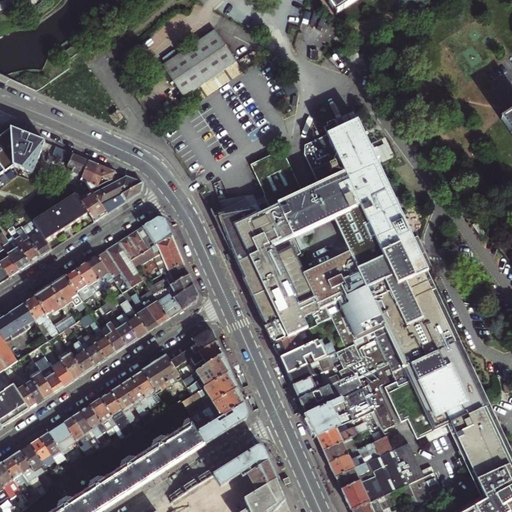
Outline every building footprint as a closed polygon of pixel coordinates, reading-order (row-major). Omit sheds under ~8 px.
[(326,0),(337,15),(358,0),(326,0)] [(214,30),(161,68),(191,109),(244,72),(214,30)] [(361,74),(369,67),(354,49),(346,56),(361,74)] [(313,50),(311,61),(317,62),(319,52),(313,50)] [(502,120),(511,134),(511,113),(511,114),(502,120)] [(511,511),(511,457),(511,456),(498,427),(425,273),(427,272),(426,270),(432,268),(416,236),(411,239),(374,160),(377,159),(374,151),(371,153),(363,136),(367,134),(366,132),(362,133),(356,121),(341,128),(337,119),(333,121),(333,120),(325,124),(326,127),(322,128),(326,135),(303,146),(303,155),(318,187),(310,191),(301,195),(281,151),(250,166),(264,196),(263,197),(265,203),(269,210),(259,215),(257,216),(248,198),(222,210),(213,214),(229,250),(235,261),(264,325),(274,346),(305,332),(331,319),(345,349),(351,360),(357,374),(360,380),(388,367),(397,385),(408,380),(434,434),(452,425),(454,430),(452,431),(454,435),(456,434),(461,445),(476,476),(487,500),(466,511),(511,511)] [(0,176),(12,168),(33,175),(45,143),(39,140),(24,134),(11,130),(0,137),(0,176)] [(81,158),(74,155),(69,165),(75,167),(73,172),(79,176),(78,179),(81,180),(89,161),(81,158)] [(93,163),(89,161),(81,180),(86,183),(93,193),(100,188),(90,184),(98,165),(93,163)] [(108,169),(98,165),(90,184),(100,188),(113,180),(116,173),(108,169)] [(126,177),(109,188),(116,200),(142,184),(130,178),(126,177)] [(101,219),(107,215),(103,209),(95,197),(93,193),(86,183),(84,186),(68,184),(76,196),(88,215),(94,224),(101,219)] [(44,184),(38,193),(42,196),(49,188),(44,184)] [(142,184),(116,200),(115,201),(119,207),(142,193),(143,189),(144,186),(142,184)] [(110,204),(115,201),(116,200),(109,188),(102,192),(110,204)] [(95,197),(103,209),(110,204),(102,192),(95,197)] [(219,204),(222,210),(248,198),(257,216),(259,215),(255,207),(265,203),(263,197),(255,200),(252,195),(217,201),(219,204)] [(68,228),(88,215),(76,196),(33,223),(35,226),(46,243),(68,228)] [(115,201),(110,204),(103,209),(107,215),(112,212),(119,207),(115,201)] [(131,261),(172,237),(165,220),(161,219),(158,218),(129,237),(119,243),(131,261)] [(52,251),(46,243),(35,226),(30,229),(33,233),(27,237),(41,258),(46,255),(52,251)] [(35,262),(41,258),(27,237),(22,228),(11,235),(15,240),(31,265),(35,262)] [(25,268),(31,265),(15,240),(9,243),(5,237),(1,240),(0,239),(0,242),(19,272),(25,268)] [(162,275),(184,264),(178,250),(172,237),(131,261),(136,269),(152,260),(159,276),(162,275)] [(14,275),(19,272),(0,242),(0,284),(3,282),(14,275)] [(131,261),(119,243),(109,250),(98,257),(114,282),(122,295),(144,281),(136,269),(131,261)] [(114,282),(98,257),(92,260),(87,264),(103,289),(114,282)] [(103,289),(87,264),(82,267),(77,270),(94,297),(95,299),(100,295),(98,292),(103,289)] [(168,289),(189,276),(186,270),(184,264),(162,275),(164,279),(148,288),(151,292),(154,297),(168,289)] [(94,297),(77,270),(72,273),(66,277),(83,304),(94,297)] [(161,308),(194,287),(192,282),(189,276),(168,289),(170,294),(157,302),(161,308)] [(83,304),(66,277),(50,288),(34,298),(46,316),(54,311),(55,314),(72,303),(76,309),(83,304)] [(161,308),(169,321),(196,303),(197,300),(198,298),(194,287),(161,308)] [(140,299),(158,328),(162,325),(169,321),(161,308),(157,302),(154,297),(151,292),(140,299)] [(136,317),(148,334),(152,332),(158,328),(140,299),(137,294),(131,298),(141,314),(136,317)] [(122,319),(137,341),(143,338),(148,334),(136,317),(122,295),(116,299),(127,316),(122,319)] [(46,316),(34,298),(29,301),(24,304),(36,323),(38,326),(42,323),(53,339),(59,336),(46,316)] [(111,302),(101,309),(105,315),(105,316),(116,309),(111,302)] [(36,323),(24,304),(18,308),(0,319),(0,336),(5,344),(12,339),(17,338),(23,335),(28,332),(30,331),(31,329),(30,327),(36,323)] [(105,315),(101,309),(91,315),(95,321),(105,315)] [(91,339),(105,362),(111,358),(116,355),(99,327),(95,321),(91,315),(80,322),(83,327),(85,329),(90,326),(96,335),(91,339)] [(111,324),(126,348),(132,345),(137,341),(122,319),(121,317),(114,322),(111,318),(108,320),(111,324)] [(80,322),(69,329),(72,333),(83,327),(80,322)] [(99,327),(116,355),(121,351),(126,348),(111,324),(103,329),(101,326),(99,327)] [(171,355),(166,358),(174,370),(191,359),(217,342),(212,332),(210,332),(207,331),(193,340),(171,355)] [(305,332),(274,346),(277,352),(280,359),(314,344),(311,336),(307,338),(305,332)] [(5,344),(0,336),(0,373),(4,371),(17,362),(5,344)] [(85,352),(95,369),(100,365),(105,362),(91,339),(89,336),(85,339),(85,341),(90,349),(85,352)] [(314,344),(280,359),(284,368),(288,376),(336,353),(332,343),(325,346),(322,340),(314,344)] [(220,349),(217,342),(191,359),(195,366),(204,360),(208,366),(223,356),(220,349)] [(71,355),(84,376),(89,372),(95,369),(85,352),(79,343),(74,346),(74,348),(69,351),(71,355)] [(336,353),(288,376),(290,381),(293,387),(321,374),(342,364),(351,360),(345,349),(336,353)] [(63,366),(74,382),(79,379),(84,376),(71,355),(60,362),(63,366)] [(227,365),(223,356),(208,366),(198,373),(199,375),(197,376),(200,381),(195,384),(190,377),(183,382),(193,397),(230,374),(227,365)] [(41,374),(54,395),(59,392),(64,388),(53,372),(44,358),(34,365),(41,374)] [(155,365),(142,373),(155,393),(166,411),(181,402),(182,404),(193,397),(183,382),(174,370),(166,358),(155,365)] [(321,374),(293,387),(296,394),(299,400),(357,374),(351,360),(342,364),(344,370),(340,372),(341,373),(325,381),(321,374)] [(53,372),(64,388),(69,386),(74,382),(63,366),(53,372)] [(137,377),(132,380),(145,399),(152,410),(157,407),(150,396),(155,393),(142,373),(137,377)] [(31,380),(45,401),(49,398),(54,395),(41,374),(31,380)] [(234,382),(230,374),(193,397),(182,404),(192,419),(199,414),(194,406),(202,401),(207,409),(237,390),(234,382)] [(357,374),(299,400),(302,407),(306,415),(337,401),(334,395),(361,383),(360,380),(357,374)] [(13,386),(30,411),(34,408),(37,406),(21,381),(17,376),(10,381),(13,386)] [(21,381),(37,406),(41,404),(45,401),(31,380),(28,376),(21,381)] [(127,383),(122,387),(134,406),(141,417),(147,413),(140,402),(145,399),(132,380),(127,383)] [(408,380),(397,385),(387,390),(403,425),(408,422),(418,442),(434,434),(408,380)] [(0,426),(2,429),(15,420),(30,411),(13,386),(0,394),(0,426)] [(117,390),(110,394),(125,416),(130,423),(135,419),(129,409),(134,406),(122,387),(117,390)] [(337,401),(306,415),(312,429),(317,438),(347,425),(374,412),(364,389),(337,401)] [(241,397),(237,390),(207,409),(199,414),(192,419),(188,421),(192,426),(197,435),(244,405),(241,397)] [(106,397),(100,401),(120,430),(125,439),(130,436),(124,427),(125,426),(121,419),(125,416),(110,394),(106,397)] [(96,403),(90,407),(106,433),(113,428),(116,433),(120,430),(100,401),(96,403)] [(247,413),(244,405),(197,435),(205,446),(228,432),(246,420),(247,419),(248,417),(248,415),(247,413)] [(86,410),(81,414),(95,436),(97,439),(106,433),(90,407),(86,410)] [(77,416),(72,419),(84,437),(90,433),(93,438),(95,436),(81,414),(77,416)] [(69,421),(65,424),(77,442),(87,458),(95,453),(92,448),(86,452),(83,447),(88,443),(84,437),(72,419),(69,421)] [(136,424),(139,429),(146,425),(143,419),(136,424)] [(53,432),(49,434),(61,453),(77,442),(65,424),(62,426),(53,432)] [(347,425),(317,438),(320,445),(323,451),(350,439),(358,436),(355,429),(350,431),(347,425)] [(183,461),(205,446),(197,435),(192,426),(57,511),(102,511),(125,497),(156,478),(183,461)] [(45,437),(40,440),(55,463),(56,464),(64,458),(61,453),(49,434),(45,437)] [(356,452),(329,464),(332,471),(336,479),(362,467),(358,458),(369,453),(373,462),(393,452),(386,437),(356,452)] [(350,439),(323,451),(326,458),(329,464),(356,452),(350,439)] [(37,442),(31,446),(45,469),(55,463),(40,440),(37,442)] [(91,447),(92,448),(95,453),(103,448),(100,443),(91,447)] [(26,449),(21,452),(34,473),(41,468),(44,473),(47,471),(45,469),(31,446),(26,449)] [(414,497),(419,507),(422,506),(422,504),(428,501),(425,496),(436,491),(429,476),(420,480),(404,447),(393,452),(409,486),(414,497)] [(257,449),(255,450),(243,458),(214,476),(222,488),(242,475),(244,478),(269,462),(265,452),(264,450),(263,449),(261,448),(260,448),(259,448),(257,449)] [(17,455),(12,458),(24,476),(27,481),(35,475),(34,473),(21,452),(17,455)] [(362,467),(336,479),(340,488),(349,506),(351,511),(409,486),(393,452),(373,462),(362,467)] [(8,461),(2,465),(19,491),(26,486),(21,479),(24,476),(12,458),(8,461)] [(222,488),(214,476),(172,503),(177,511),(225,511),(241,503),(277,480),(275,475),(272,469),(269,462),(244,478),(242,475),(222,488)] [(68,464),(60,469),(63,476),(71,469),(68,464)] [(0,465),(0,483),(9,498),(18,511),(25,511),(18,502),(19,501),(15,495),(16,494),(15,493),(19,491),(2,465),(0,465)] [(290,511),(277,480),(241,503),(244,509),(238,511),(290,511)] [(30,486),(32,488),(35,493),(43,488),(39,481),(30,486)] [(0,504),(9,498),(0,483),(0,504)] [(409,486),(351,511),(381,511),(414,497),(409,486)] [(30,507),(39,500),(35,493),(32,488),(28,491),(33,498),(26,502),(30,507)] [(410,511),(413,511),(419,507),(414,497),(381,511),(410,511)] [(177,511),(172,503),(166,507),(158,511),(177,511)]
